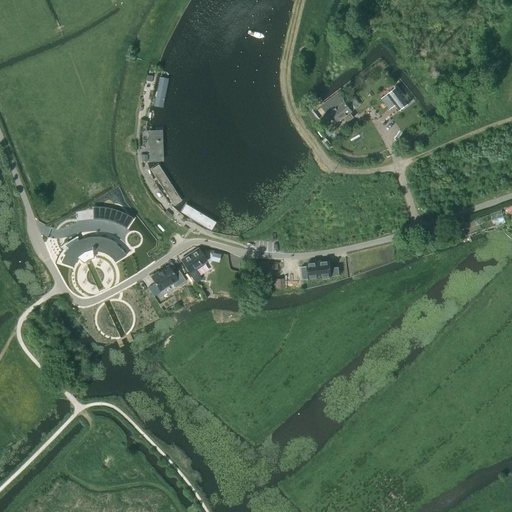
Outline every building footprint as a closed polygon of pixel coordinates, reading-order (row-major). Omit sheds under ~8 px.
[(161,77),(155,110),(163,111),(170,79),(161,77)] [(398,86),(381,99),(390,110),(396,105),(400,110),(410,102),(398,86)] [(337,92),(320,105),(323,108),(331,119),(334,117),(338,122),(345,118),(348,122),(353,118),(350,114),(352,112),(344,102),(339,95),(337,92)] [(312,109),(308,112),(311,117),(316,114),(315,113),(312,109)] [(151,131),(152,161),(166,161),(165,130),(151,131)] [(153,170),(176,206),(184,201),(160,165),(153,170)] [(182,213),(213,231),(218,223),(187,205),(182,213)] [(92,207),(92,219),(94,219),(98,219),(103,220),(108,221),(112,222),(117,224),(121,226),(125,228),(126,229),(133,218),(128,215),(122,212),(116,210),(110,208),(104,207),(98,207),(92,207)] [(464,230),(458,232),(460,238),(460,239),(466,237),(464,230)] [(64,255),(60,263),(70,266),(71,263),(72,261),(74,258),(75,256),(77,255),(79,253),(82,251),(84,250),(86,249),(89,249),(92,248),(92,250),(94,250),(94,248),(96,248),(99,248),(102,249),(104,250),(106,251),(108,252),(111,253),(113,255),(114,257),(116,258),(117,261),(126,255),(125,254),(124,253),(121,250),(120,248),(117,246),(115,244),(116,243),(114,242),(110,240),(108,239),(105,238),(103,237),(100,237),(97,237),(94,237),(90,237),(86,238),(83,238),(78,240),(76,238),(77,237),(77,236),(69,241),(70,242),(64,246),(67,248),(65,251),(63,254),(64,254),(64,255)] [(181,260),(189,272),(206,261),(198,249),(181,260)] [(307,266),(301,267),(302,280),(322,278),(323,279),(329,279),(331,277),(340,275),(339,267),(330,268),(330,261),(307,263),(307,266)] [(265,273),(265,270),(275,270),(277,270),(277,268),(277,265),(265,265),(265,264),(265,262),(258,262),(258,273),(265,273)] [(168,266),(151,277),(160,292),(172,284),(175,287),(185,281),(178,270),(173,273),(168,266)] [(195,273),(190,277),(194,283),(199,279),(195,273)] [(272,274),(265,273),(258,273),(257,284),(271,285),(272,274)] [(284,278),(274,279),(275,288),(284,287),(284,278)]
